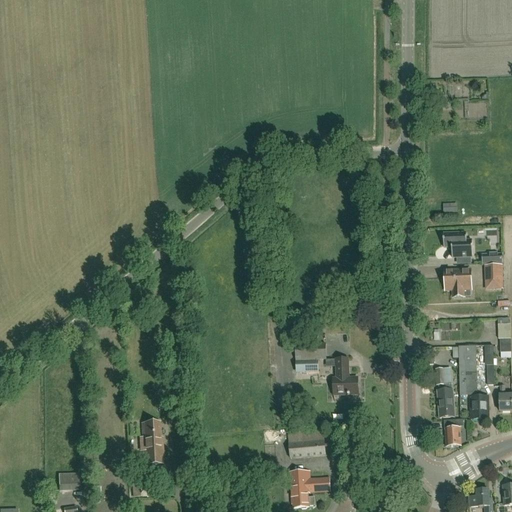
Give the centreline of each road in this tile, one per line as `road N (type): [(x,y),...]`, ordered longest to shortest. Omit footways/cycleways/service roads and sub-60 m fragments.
road 1 (unclassified): [(0,389),(250,177),(311,155),(406,154)]
road 2 (tertiary): [(442,476),(426,470),(411,441),(406,154)]
road 3 (tertiary): [(406,154),(407,0)]
